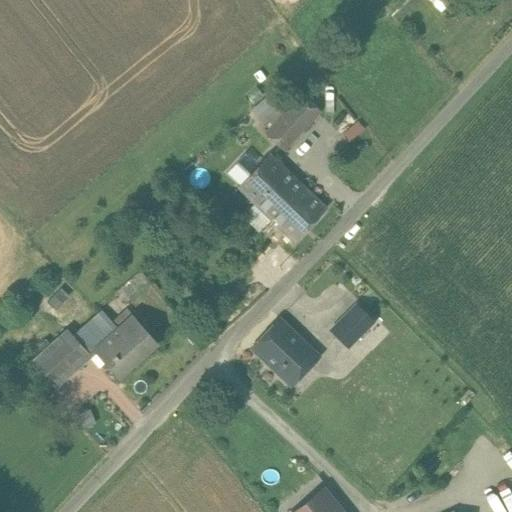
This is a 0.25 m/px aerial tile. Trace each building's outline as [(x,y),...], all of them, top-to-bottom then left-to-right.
[(449,4),(445,0),(428,0),(440,13),(449,4)] [(301,94),(265,133),(284,150),(320,112),(301,94)] [(268,96),(252,110),(262,121),(278,108),(268,96)] [(363,129),(356,121),(342,133),(348,141),(363,129)] [(326,208),(269,154),(237,188),(254,204),(244,215),(262,232),(272,222),(294,242),(326,208)] [(139,272),(115,293),(125,305),(149,284),(139,272)] [(373,322),(356,305),(331,330),(348,347),(373,322)] [(95,350),(119,329),(103,311),(74,335),(92,356),(96,352),(95,350)] [(95,350),(96,352),(100,349),(110,361),(106,364),(118,378),(158,344),(134,317),(119,329),(95,350)] [(318,357),(279,319),(251,348),(291,386),(318,357)] [(69,330),(28,366),(51,392),(92,356),(74,335),(69,330)] [(340,511),(323,490),(295,511),(340,511)]
